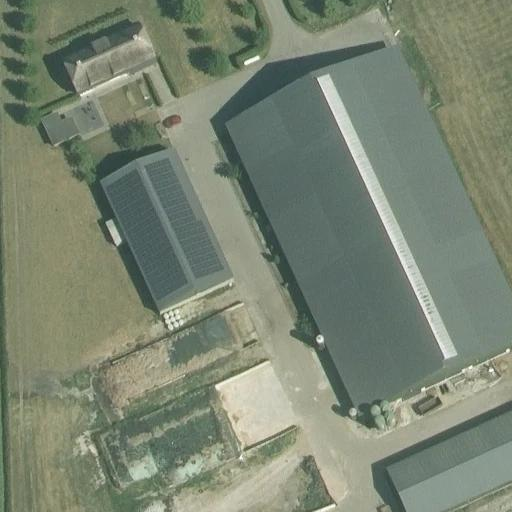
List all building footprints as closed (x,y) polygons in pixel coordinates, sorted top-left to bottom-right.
[(64,65),(79,98),(127,75),(125,72),(152,59),(137,26),(113,38),(115,41),(64,65)] [(245,66),(264,58),(260,49),(242,57),(245,66)] [(511,351),(511,307),(395,53),(229,130),(362,420),(511,351)] [(57,117),(41,124),(53,151),(69,143),(57,117)] [(159,317),(234,283),(175,154),(101,189),(159,317)] [(247,374),(252,385),(277,373),(272,362),(247,374)] [(511,418),(388,475),(404,511),(456,511),(511,486),(511,418)]
